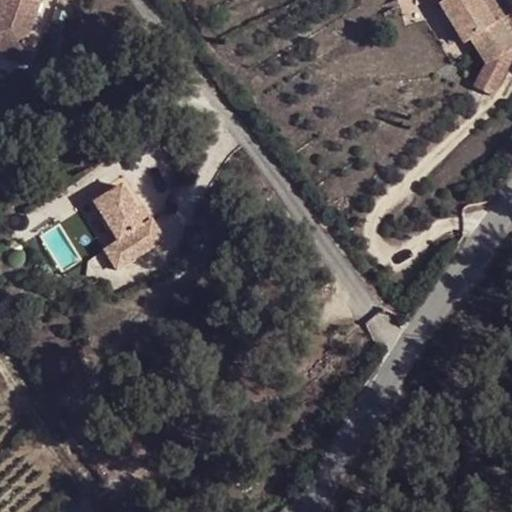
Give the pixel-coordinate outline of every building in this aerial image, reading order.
[(11,0),(0,0),(0,54),(31,65),(39,41),(30,38),(27,47),(0,38),(0,9),(0,8),(8,10),(11,0)] [(11,0),(8,10),(0,8),(0,9),(0,38),(27,47),(30,38),(38,13),(23,8),(26,0),(11,0)] [(38,13),(42,0),(26,0),(23,8),(38,13)] [(475,46),(492,71),(511,57),(511,42),(503,28),(488,7),(485,10),(478,0),(422,0),(445,12),(468,50),(475,46)] [(493,5),(488,7),(503,28),(507,27),(493,5)] [(128,185),(101,203),(126,241),(112,249),(124,269),(171,238),(158,218),(149,224),(141,211),(144,209),(128,185)] [(150,205),(144,209),(141,211),(149,224),(158,218),(150,205)]
